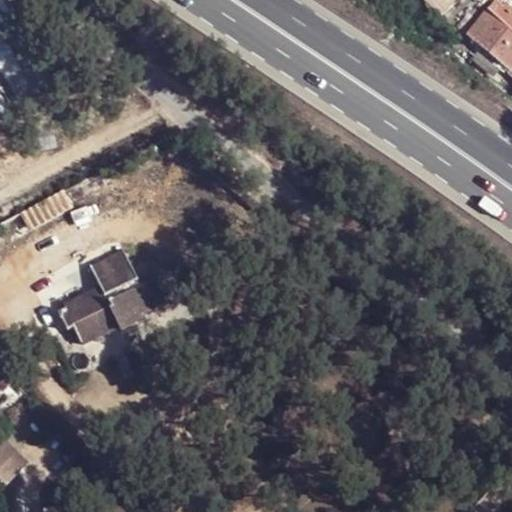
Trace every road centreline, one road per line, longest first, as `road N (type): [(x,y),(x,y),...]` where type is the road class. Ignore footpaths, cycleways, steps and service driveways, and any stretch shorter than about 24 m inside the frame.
road 1 (residential): [(69,0),(84,35),(511,378)]
road 2 (primary): [(238,0),(511,184)]
